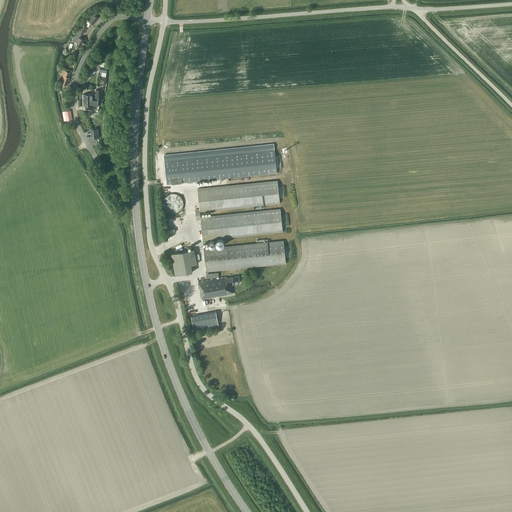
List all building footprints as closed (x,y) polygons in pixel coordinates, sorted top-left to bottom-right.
[(93,25),(98,18),(92,14),(87,20),(93,25)] [(86,42),(87,41),(79,37),(82,33),(83,34),(87,26),(86,25),(82,24),(76,35),(75,35),(72,40),(76,42),(82,45),(82,44),(85,45),(85,44),(86,44),(86,43),(86,42)] [(62,84),(63,84),(63,85),(63,86),(65,86),(66,86),(66,85),(67,86),(70,78),(69,77),(70,73),(65,71),(63,75),(61,75),(61,79),(63,80),(62,84)] [(83,100),(96,100),(96,98),(101,98),(101,89),(96,89),(96,95),(92,95),(92,94),(83,94),(83,100)] [(71,120),(70,110),(65,111),(65,113),(63,113),(64,119),(65,121),(71,120)] [(274,150),(164,162),(167,184),(276,173),(277,173),(276,167),(275,156),(274,150)] [(277,181),(197,189),(199,209),(195,210),(196,220),(200,219),(203,240),(283,231),(280,209),(200,217),(200,211),(280,203),(277,181)] [(216,277),(217,278),(198,282),(202,299),(233,293),(231,283),(240,282),(239,276),(227,278),(227,276),(219,278),(218,272),(208,273),(208,272),(286,264),(284,241),(204,249),(207,279),(216,277)] [(188,251),(191,265),(197,264),(194,249),(188,251)] [(216,312),(191,317),(194,330),(219,326),(216,312)]
